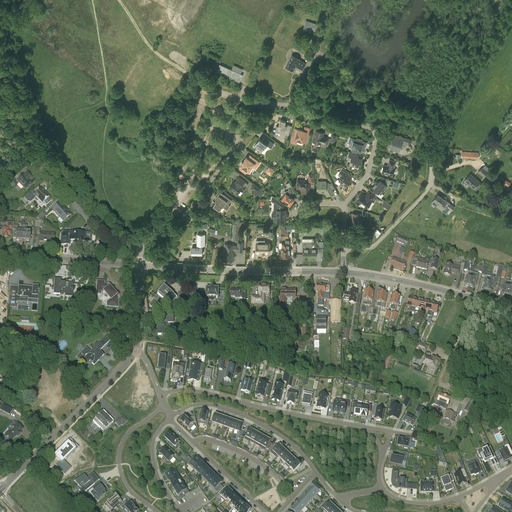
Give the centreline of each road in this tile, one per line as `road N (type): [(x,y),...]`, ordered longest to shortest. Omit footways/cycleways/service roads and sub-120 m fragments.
road 1 (residential): [(140,238),(176,228),(273,104),(375,133),(367,175),(344,204)]
road 2 (residential): [(363,427),(204,391),(160,393)]
road 3 (tertiary): [(342,272),(138,264)]
road 4 (residential): [(168,419),(196,405),(229,410),(279,436),(315,473)]
road 5 (tertiary): [(511,307),(342,272)]
road 6 (residential): [(140,238),(95,225),(34,161),(0,147)]
road 7 (residential): [(31,458),(136,352)]
road 8 (residential): [(165,404),(128,430),(117,451),(127,489),(155,511)]
road 9 (tertiary): [(138,264),(0,254)]
road 10 (residential): [(343,248),(373,246),(414,205),(431,174)]
